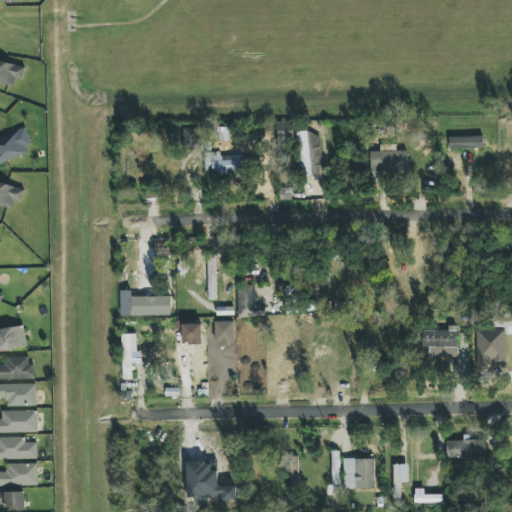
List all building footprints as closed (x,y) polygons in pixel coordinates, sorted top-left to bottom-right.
[(23,80),(25,66),(0,61),(0,83),(15,86),(16,79),(23,80)] [(293,122),(277,122),(278,141),(294,141),(293,122)] [(0,138),(0,163),(34,149),(25,128),(0,138)] [(199,150),(200,129),(184,128),(183,150),(199,150)] [(229,140),(229,128),(220,128),(220,141),(229,140)] [(323,176),(321,132),(299,133),(300,176),(323,176)] [(449,137),(450,149),(484,148),(483,136),(449,137)] [(408,150),(370,152),(371,172),(409,170),(408,150)] [(211,152),(212,175),(244,174),(243,155),(220,156),(220,152),(211,152)] [(25,188),(0,183),(0,205),(13,208),(14,201),(22,203),(25,188)] [(209,300),(217,300),(216,255),(207,255),(209,300)] [(256,307),(256,285),(237,285),(238,318),(266,317),(266,307),(256,307)] [(132,316),(172,315),(171,296),(132,297),(132,316)] [(0,351),(27,348),(24,326),(0,328),(0,351)] [(456,358),(457,330),(423,329),(423,347),(430,347),(430,357),(456,358)] [(477,330),(477,370),(489,370),(489,363),(505,363),(506,330),(477,330)] [(123,380),(133,380),(132,364),(142,364),(141,351),(137,351),(137,334),(122,334),(123,380)] [(33,358),(6,357),(5,366),(0,365),(0,379),(33,380),(33,358)] [(37,406),(37,384),(0,384),(0,398),(7,398),(7,407),(37,406)] [(0,432),(38,433),(38,411),(2,411),(2,419),(0,418),(0,432)] [(26,437),(0,437),(0,459),(38,459),(38,443),(26,443),(26,437)] [(452,441),(453,458),(486,457),(485,440),(452,441)] [(332,488),(341,488),(340,451),(331,451),(332,488)] [(374,459),(343,459),(344,489),(375,488),(374,459)] [(0,486),(38,485),(38,463),(8,464),(8,472),(0,472),(0,486)] [(409,465),(393,465),(394,496),(401,495),(400,483),(409,483),(409,465)] [(425,489),(415,489),(415,503),(442,504),(442,495),(425,495),(425,489)] [(25,492),(0,491),(0,508),(25,509),(25,492)]
